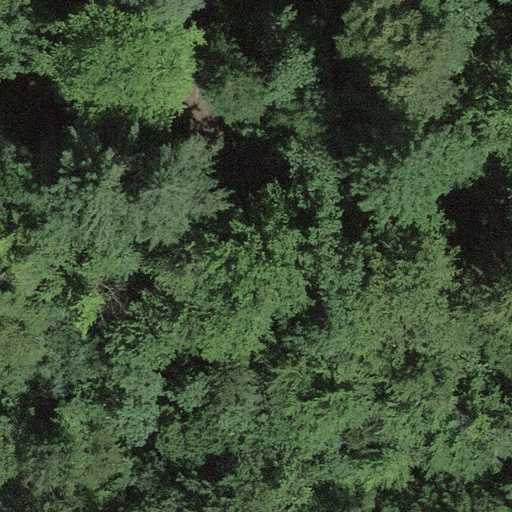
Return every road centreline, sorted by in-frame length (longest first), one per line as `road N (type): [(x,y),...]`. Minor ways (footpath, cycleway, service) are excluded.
road 1 (track): [(197,121),(267,170),(511,190)]
road 2 (track): [(267,0),(220,24),(197,121)]
